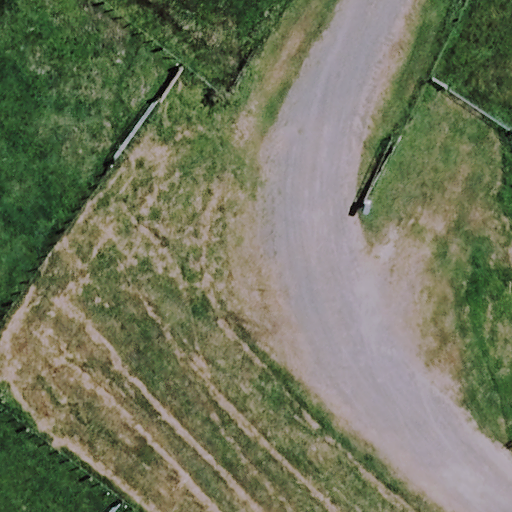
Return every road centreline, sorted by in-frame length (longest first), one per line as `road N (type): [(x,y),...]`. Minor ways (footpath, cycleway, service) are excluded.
road 1 (track): [(334,269),(467,0)]
road 2 (unclassified): [(334,269),(458,511)]
